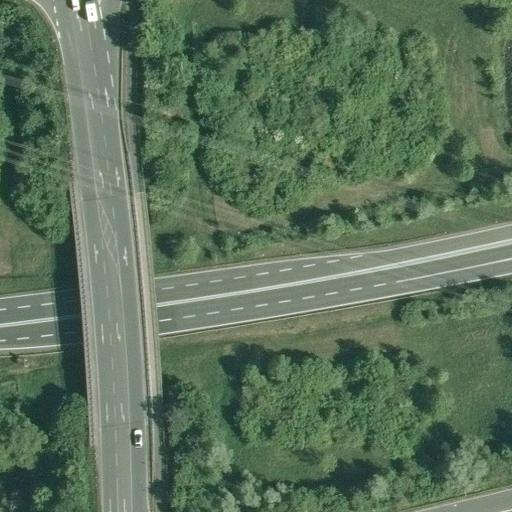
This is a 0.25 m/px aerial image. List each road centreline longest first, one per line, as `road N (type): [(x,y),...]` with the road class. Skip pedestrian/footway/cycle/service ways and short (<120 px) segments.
road 1 (primary): [(123,511),(85,67)]
road 2 (trunk): [(0,325),(391,267)]
road 3 (trunk): [(391,267),(511,242)]
road 4 (trunk): [(391,267),(511,266)]
